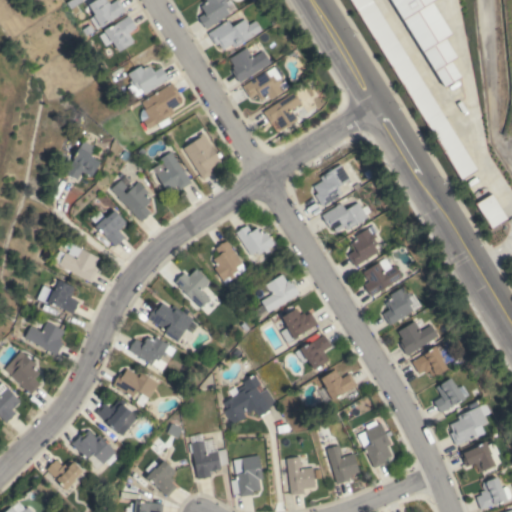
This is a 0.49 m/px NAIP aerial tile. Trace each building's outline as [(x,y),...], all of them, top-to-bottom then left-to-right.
[(117,0),(124,11),(104,23),(105,24),(100,27),(99,26),(95,28),(89,18),(94,15),(87,4),(93,0),(106,0),(102,2),(103,3),(107,1),(109,4),(115,0),(117,0)] [(224,0),(228,6),(225,7),(229,13),(205,28),(197,17),(204,13),(200,6),(207,1),(206,0),(224,0)] [(372,0),(477,170),(460,180),(349,0),(372,0)] [(432,0),(431,1),(451,34),(444,38),(456,57),(450,61),(460,77),(444,87),(390,0),(432,0)] [(111,41),(104,45),(98,35),(104,31),(103,30),(107,27),(108,28),(128,15),(135,27),(127,32),(133,41),(117,51),(111,41)] [(233,48),(231,44),(222,50),(217,43),(214,45),(207,33),(227,20),(231,26),(243,18),(247,25),(254,20),(260,30),(233,48)] [(238,83),(231,71),(233,70),(231,67),(233,66),(228,58),(245,47),(246,48),(255,43),(260,51),(262,50),(269,62),(238,83)] [(144,94),(142,92),(133,97),(126,86),(130,84),(128,81),(131,80),(127,73),(140,65),(142,68),(148,65),(152,72),(160,67),(168,79),(144,94)] [(265,71),(265,72),(273,66),(280,78),(278,79),(280,82),(278,84),(282,90),(269,99),(267,96),(260,100),(256,93),(249,98),(241,86),(265,71)] [(147,128),(142,120),(147,117),(143,109),(144,108),(141,102),(171,83),(178,94),(175,96),(179,103),(170,109),(173,113),(147,128)] [(293,91),(300,102),(290,109),(296,119),(280,130),(273,120),(269,122),(262,111),(293,91)] [(215,153),(218,152),(221,155),(218,157),(220,161),(210,168),(213,172),(202,179),(182,148),(198,137),(197,136),(202,132),(210,145),(215,153)] [(82,140),(94,147),(89,156),(99,162),(91,176),(81,170),(76,179),(65,172),(82,140)] [(190,182),(179,189),(176,185),(168,191),(166,189),(165,189),(151,168),(161,162),(159,158),(170,151),(190,182)] [(339,164),(348,179),(336,186),(341,194),(321,206),(314,194),(316,193),(312,185),(321,180),(319,176),(339,164)] [(109,188),(119,179),(128,189),(137,181),(147,192),(145,195),(149,199),(148,200),(148,201),(144,206),(150,212),(139,222),(109,188)] [(474,203),(491,193),(507,218),(491,229),(474,203)] [(340,202),(344,210),(357,202),(361,208),(364,206),(368,212),(364,214),(366,216),(345,230),(343,226),(335,231),(331,224),(328,226),(321,215),(340,202)] [(101,231),(99,232),(94,226),(96,224),(90,218),(98,210),(104,218),(114,209),(124,221),(123,222),(124,223),(117,230),(123,237),(114,245),(101,231)] [(234,232),(246,224),(250,231),(256,227),(259,231),(260,230),(262,232),(261,233),(261,234),(265,231),(273,244),(267,248),(268,251),(265,253),(263,250),(257,254),(255,251),(250,255),(234,232)] [(353,266),(347,255),(353,250),(349,244),(356,239),(354,235),(366,227),(371,234),(373,232),(376,236),(373,238),(376,244),(373,246),(376,251),(353,266)] [(245,269),(224,283),(213,267),(217,265),(212,258),(219,254),(214,247),(226,240),(245,269)] [(67,253),(68,250),(63,247),(66,241),(80,249),(80,248),(98,258),(92,268),(96,270),(90,282),(57,264),(58,264),(52,261),(58,250),(64,253),(64,252),(75,258),(67,253)] [(370,296),(363,284),(367,281),(361,271),(383,258),(389,268),(393,265),(400,277),(370,296)] [(173,282),(183,272),(187,276),(195,268),(208,281),(205,285),(210,291),(206,295),(216,306),(208,314),(201,306),(199,308),(173,282)] [(267,312),(260,300),(270,294),(264,284),(281,274),(286,281),(288,280),(289,282),(291,281),(298,293),(267,312)] [(54,304),(53,306),(46,302),(57,279),(73,287),(69,297),(78,301),(71,313),(54,304)] [(404,315),(405,316),(402,318),(401,317),(400,317),(401,319),(398,321),(397,319),(388,325),(381,313),(388,309),(384,302),(391,298),(388,294),(401,286),(405,293),(407,291),(410,295),(408,296),(411,302),(408,304),(411,310),(404,315)] [(175,341),(163,333),(164,330),(146,318),(153,308),(156,310),(161,302),(170,308),(172,305),(192,318),(175,341)] [(299,333),(300,335),(286,344),(278,332),(287,326),(281,317),(295,307),(300,314),(302,312),(304,315),(309,312),(316,323),(299,333)] [(419,317),(425,327),(430,324),(437,335),(406,355),(399,343),(400,342),(399,340),(401,338),(397,331),(419,317)] [(63,330),(59,338),(60,339),(59,341),(62,342),(56,352),(53,350),(52,353),(23,337),(29,325),(40,331),(46,320),(63,330)] [(323,334),(330,345),(322,350),(327,361),(313,369),(307,359),(301,363),(294,351),(323,334)] [(127,350),(135,338),(143,343),(145,341),(143,340),(145,337),(146,338),(147,337),(152,340),(154,337),(174,349),(170,356),(165,353),(163,356),(160,354),(158,358),(165,362),(160,370),(127,350)] [(442,357),(440,358),(446,368),(432,377),(431,375),(430,375),(427,371),(424,372),(423,369),(418,373),(411,362),(427,351),(427,350),(434,346),(442,357)] [(9,375),(14,370),(11,367),(13,366),(7,361),(17,350),(23,356),(24,354),(35,364),(32,367),(38,373),(33,378),(39,384),(29,394),(9,375)] [(111,385),(117,375),(120,377),(126,368),(135,373),(137,370),(157,383),(147,397),(135,390),(130,397),(111,385)] [(324,389),(326,388),(320,378),(335,368),(341,378),(348,374),(355,384),(337,395),(338,397),(332,401),(324,389)] [(275,402),(268,407),(269,409),(267,410),(268,411),(260,417),(258,415),(257,415),(253,409),(247,412),(246,410),(242,412),(245,417),(239,420),(238,419),(231,423),(223,410),(226,408),(222,402),(238,392),(236,389),(243,384),(242,382),(253,374),(260,384),(262,383),(275,402)] [(456,387),(457,386),(464,398),(457,403),(456,402),(440,412),(432,401),(441,396),(435,386),(449,377),(456,387)] [(0,416),(0,382),(1,382),(19,401),(11,409),(14,413),(5,422),(0,416)] [(94,412),(102,402),(110,408),(117,400),(133,414),(125,424),(128,426),(120,435),(94,412)] [(484,403),(488,412),(482,415),(485,422),(480,424),(483,431),(454,445),(449,433),(452,432),(449,424),(458,420),(456,416),(484,403)] [(390,443),(385,445),(390,455),(383,459),(385,462),(373,468),(356,434),(366,429),(364,425),(374,420),(376,424),(379,423),(390,443)] [(70,444),(79,435),(80,436),(87,429),(95,437),(97,434),(114,451),(102,464),(91,453),(86,459),(70,444)] [(202,441),(204,452),(215,450),(212,439),(202,441)] [(191,452),(189,453),(187,444),(202,441),(204,452),(224,449),(227,463),(219,465),(220,469),(208,471),(209,476),(196,479),(191,452)] [(478,472),(474,462),(465,466),(459,454),(477,446),(476,445),(484,441),(486,445),(493,442),(498,453),(490,456),(494,465),(478,472)] [(358,471),(350,474),(351,477),(348,477),(348,480),(336,484),(325,449),(338,445),(341,456),(352,453),(358,471)] [(258,455),(262,478),(257,479),(259,489),(251,491),(252,494),(238,496),(238,493),(232,494),(230,480),(234,479),(234,476),(235,476),(232,459),(258,455)] [(285,458),(299,456),(300,468),(312,467),(314,487),(302,488),(303,493),(289,494),(285,458)] [(73,479),(74,480),(64,490),(58,484),(59,483),(45,469),(55,459),(61,466),(69,458),(81,470),(73,479)] [(145,477),(149,473),(144,469),(152,460),(158,465),(162,460),(174,471),(167,479),(175,486),(166,496),(145,477)] [(498,503),(498,502),(479,509),(474,496),(480,494),(479,491),(484,489),(482,489),(480,485),(482,484),(481,482),(496,476),(500,488),(505,486),(507,488),(510,494),(509,498),(506,498),(506,500),(498,503)] [(143,500),(142,502),(162,503),(161,511),(132,511),(134,499),(143,500)] [(2,511),(10,506),(11,507),(17,501),(24,509),(26,506),(32,511),(2,511)]
